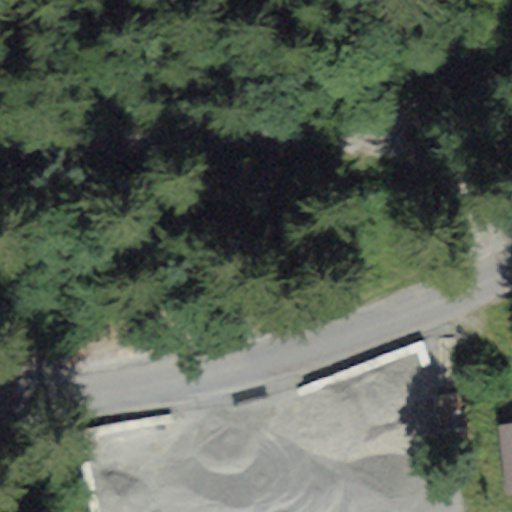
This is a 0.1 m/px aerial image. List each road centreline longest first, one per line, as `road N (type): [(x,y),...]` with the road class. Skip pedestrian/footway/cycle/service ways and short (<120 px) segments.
road 1 (unclassified): [(511,262),(280,353),(0,424)]
road 2 (track): [(363,139),(0,141)]
